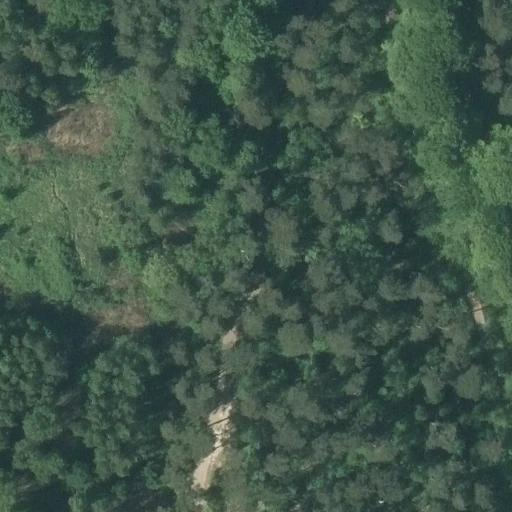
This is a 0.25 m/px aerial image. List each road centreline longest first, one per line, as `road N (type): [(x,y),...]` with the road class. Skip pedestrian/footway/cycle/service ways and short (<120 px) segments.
road 1 (track): [(190,511),(257,228),(254,149),(305,0)]
road 2 (track): [(395,0),(402,59),(456,206)]
road 3 (track): [(511,369),(456,206)]
